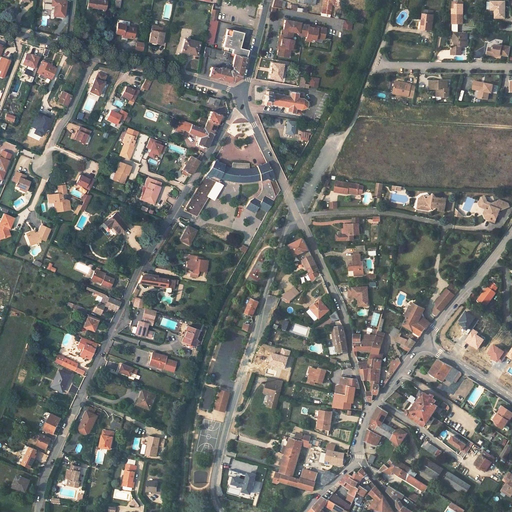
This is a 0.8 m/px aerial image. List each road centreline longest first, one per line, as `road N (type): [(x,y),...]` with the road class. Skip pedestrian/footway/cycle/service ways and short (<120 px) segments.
road 1 (tertiary): [(38,511),(53,452),(136,274),(242,108)]
road 2 (residential): [(296,213),(226,423),(214,479),(224,511)]
road 3 (residential): [(299,221),(373,210),(441,224),(439,283),(427,310),(434,322)]
road 4 (residential): [(299,221),(341,311),(366,412)]
road 5 (residential): [(511,66),(375,63),(389,15)]
road 6 (residential): [(95,54),(31,205)]
road 7 (track): [(352,117),(511,129)]
road 8 (tertiary): [(95,54),(243,92)]
